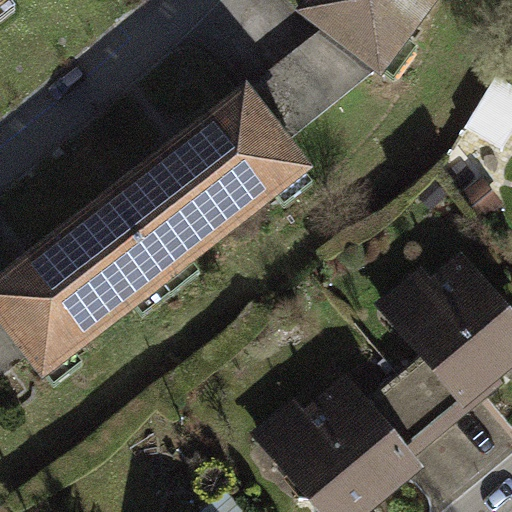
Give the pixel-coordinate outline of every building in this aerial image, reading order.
[(308,0),(295,19),(381,82),(442,0),(308,0)] [(507,149),(511,140),(511,87),(503,82),(474,128),(507,149)] [(0,281),(0,337),(39,388),(311,175),(245,90),(182,139),(30,258),(0,281)] [(378,305),(466,412),(511,375),(511,319),(451,245),(378,305)] [(251,435),(314,511),(374,511),(423,472),(334,366),(251,435)]
